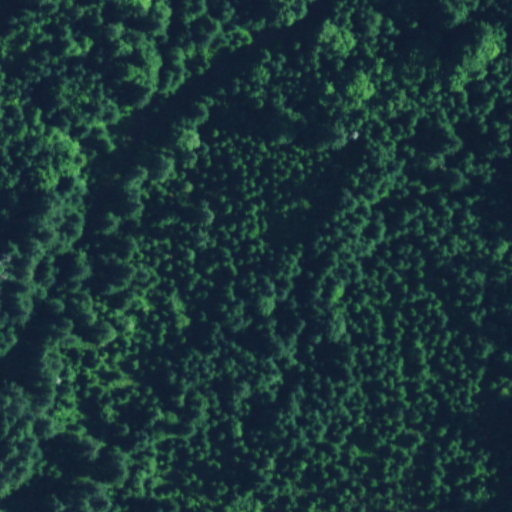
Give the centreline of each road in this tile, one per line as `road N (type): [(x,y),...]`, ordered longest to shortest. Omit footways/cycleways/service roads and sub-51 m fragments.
road 1 (track): [(0,364),(30,330),(47,282),(138,135),(325,0)]
road 2 (track): [(138,135),(134,113),(155,76),(161,0)]
